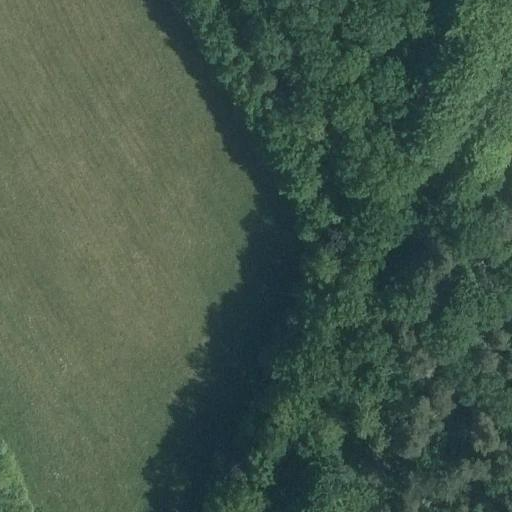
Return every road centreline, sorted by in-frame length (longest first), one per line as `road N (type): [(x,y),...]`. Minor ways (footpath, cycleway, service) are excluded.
road 1 (track): [(259,511),(504,0)]
road 2 (tertiary): [(511,274),(335,0)]
